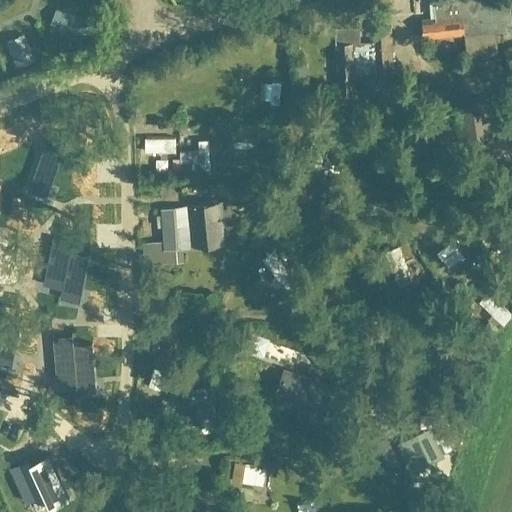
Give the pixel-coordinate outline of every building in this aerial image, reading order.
[(498,59),(495,31),(511,29),(508,0),(507,0),(495,2),(495,0),(447,0),(433,2),(435,19),(423,21),(425,39),(464,35),(467,62),(498,59)] [(87,21),(66,13),(60,28),(72,32),(71,35),(80,38),(82,32),(88,35),(91,26),(85,24),(87,21)] [(390,28),(371,29),(371,42),(359,43),(358,28),(335,28),(337,95),(355,94),(354,73),(392,72),(390,28)] [(34,61),(27,42),(10,49),(17,67),(34,61)] [(511,75),(511,46),(501,50),(510,76),(511,75)] [(272,77),(271,88),(287,90),(288,79),(272,77)] [(489,139),(484,99),(458,102),(463,142),(489,139)] [(511,130),(510,128),(501,136),(510,145),(511,142),(511,130)] [(430,135),(406,136),(409,159),(431,157),(430,135)] [(51,187),(66,143),(47,136),(32,181),(51,187)] [(153,141),(153,164),(171,164),(171,141),(153,141)] [(241,190),(242,200),(252,199),(251,189),(241,190)] [(229,225),(226,201),(188,206),(192,247),(223,244),(221,226),(229,225)] [(184,262),(183,248),(189,248),(184,206),(160,209),(166,264),(184,262)] [(336,216),(333,225),(342,228),(345,218),(336,216)] [(457,260),(466,247),(449,236),(440,248),(457,260)] [(71,252),(73,242),(53,237),(45,276),(65,280),(63,289),(81,293),(89,256),(71,252)] [(398,274),(410,270),(402,241),(389,245),(398,274)] [(0,354),(14,357),(23,320),(3,316),(0,328),(0,354)] [(266,351),(272,331),(251,325),(245,344),(266,351)] [(73,345),(72,335),(53,336),(56,375),(76,373),(73,345)] [(479,346),(459,336),(452,347),(473,360),(479,346)] [(448,360),(451,350),(431,342),(420,366),(438,375),(446,359),(448,360)] [(96,382),(93,343),(73,345),(76,373),(77,383),(96,382)] [(284,368),(274,393),(278,395),(276,399),(311,413),(307,423),(318,428),(331,394),(324,392),(327,384),(318,381),(322,370),(310,365),(306,376),(284,368)] [(216,412),(211,404),(216,404),(217,388),(200,388),(200,389),(190,389),(190,404),(198,404),(193,411),(199,421),(199,426),(210,427),(211,422),(216,412)] [(170,402),(162,401),(160,412),(168,414),(170,402)] [(453,426),(452,408),(419,411),(419,429),(453,426)] [(274,447),(279,427),(270,425),(265,444),(274,447)] [(442,457),(429,430),(410,439),(397,446),(410,473),(442,457)] [(400,465),(392,448),(381,454),(390,470),(400,465)] [(52,506),(69,498),(49,454),(31,463),(30,459),(11,468),(27,501),(46,493),(52,506)] [(267,478),(267,461),(246,460),(245,477),(267,478)] [(144,480),(140,500),(159,505),(164,486),(144,480)] [(242,488),(240,500),(251,501),(253,489),(242,488)] [(220,511),(221,489),(194,489),(193,511),(220,511)] [(41,511),(10,502),(6,511),(41,511)]
